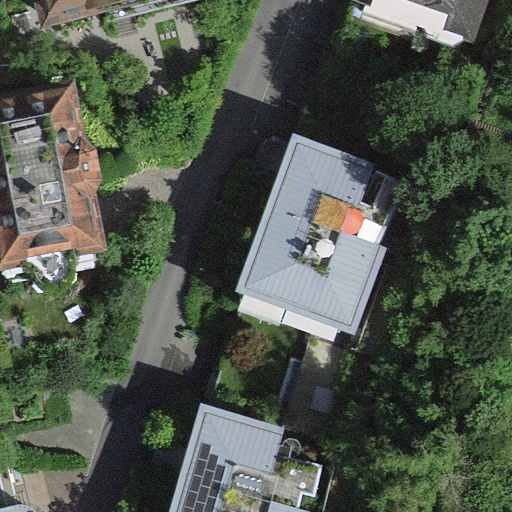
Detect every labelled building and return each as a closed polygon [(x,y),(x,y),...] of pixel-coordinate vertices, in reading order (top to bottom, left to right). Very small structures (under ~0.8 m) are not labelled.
[(28,0),(40,42),(198,0),(28,0)] [(350,0),(347,12),(482,60),(503,0),(350,0)] [(0,92),(14,89),(0,34),(0,92)] [(115,266),(77,101),(0,118),(0,282),(2,291),(115,266)] [(228,309),(360,353),(414,192),(282,148),(228,309)] [(173,511),(320,511),(337,451),(201,414),(173,511)]
